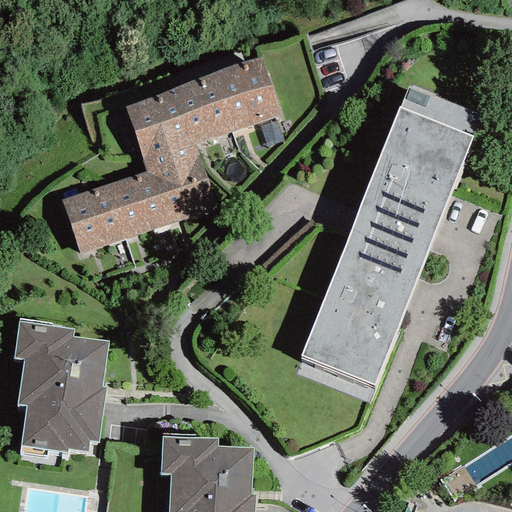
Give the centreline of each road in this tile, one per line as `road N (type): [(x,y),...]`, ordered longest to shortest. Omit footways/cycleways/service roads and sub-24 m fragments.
road 1 (residential): [(334,511),(201,391),(175,338),(198,293),(282,207)]
road 2 (unknown): [(246,432),(147,426),(117,413),(109,283)]
road 3 (tertiary): [(357,511),(511,322)]
